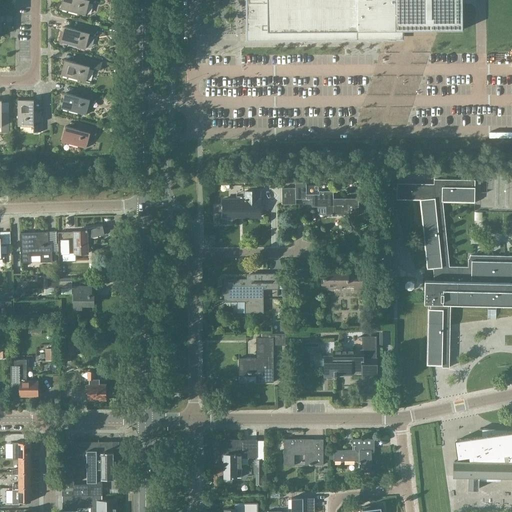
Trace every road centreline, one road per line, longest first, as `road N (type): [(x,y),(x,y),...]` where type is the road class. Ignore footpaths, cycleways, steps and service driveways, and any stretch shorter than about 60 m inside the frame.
road 1 (tertiary): [(144,419),(143,204)]
road 2 (residential): [(399,417),(193,419)]
road 3 (tertiary): [(143,204),(141,0)]
road 4 (residential): [(192,253),(193,419)]
road 5 (unclassified): [(0,209),(143,204)]
